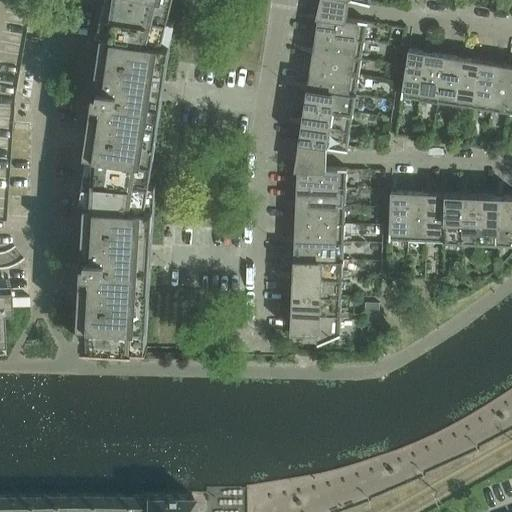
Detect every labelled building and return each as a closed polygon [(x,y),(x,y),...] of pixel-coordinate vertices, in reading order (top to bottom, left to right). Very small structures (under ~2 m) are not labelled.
[(0,0),(0,337),(2,338),(1,307),(9,307),(8,283),(0,283),(0,218),(5,218),(21,220),(22,216),(20,215),(22,191),(23,191),(23,187),(22,186),(24,162),(25,162),(25,158),(21,157),(21,153),(25,154),(27,137),(26,134),(25,130),(24,127),(22,124),(17,120),(11,118),(12,102),(13,102),(14,96),(13,95),(30,3),(17,0),(0,0)] [(84,244),(89,244),(88,259),(84,259),(83,270),(87,271),(87,279),(82,278),(79,321),(83,322),(84,342),(84,344),(148,347),(148,346),(147,346),(151,266),(151,262),(152,249),(152,246),(156,183),(150,183),(165,84),(174,19),(168,18),(172,0),(107,0),(97,73),(102,74),(100,88),(95,88),(94,99),(98,100),(97,108),(92,107),(86,150),(90,150),(86,201),(84,244)] [(316,32),(365,40),(368,21),(347,17),(349,7),(349,0),(324,0),(324,3),(322,14),(319,13),(316,32)] [(313,50),(362,57),(365,40),(316,32),(313,50)] [(401,96),(420,99),(428,50),(409,47),(401,96)] [(311,67),(359,75),(362,57),(313,50),(311,67)] [(420,99),(438,102),(445,53),(428,50),(420,99)] [(438,102),(456,105),(463,56),(445,53),(438,102)] [(463,56),(456,105),(473,107),(481,59),(463,56)] [(499,61),(481,59),(473,107),(491,110),(499,61)] [(491,110),(509,113),(511,95),(511,63),(499,61),(491,110)] [(311,67),(308,85),(357,93),(359,75),(311,67)] [(308,85),(305,103),(354,111),(357,93),(308,85)] [(305,103),(302,121),(351,129),(354,111),(305,103)] [(302,140),(327,144),(348,147),(351,129),(302,121),(299,140),(302,140)] [(327,144),(302,140),(302,153),(301,165),(298,165),(297,184),(347,186),(347,167),(326,166),(327,155),(327,144)] [(297,202),(346,205),(347,186),(297,184),(297,202)] [(389,238),(408,239),(410,190),(391,189),(389,238)] [(428,190),(410,190),(408,239),(426,240),(428,190)] [(426,240),(444,240),(446,191),(428,190),(426,240)] [(444,240),(462,241),(464,192),(446,191),(444,240)] [(464,192),(462,241),(480,242),(482,193),(464,192)] [(500,193),(482,193),(480,242),(498,242),(500,193)] [(511,193),(500,193),(498,242),(511,242),(511,193)] [(346,205),(297,202),(296,220),(345,222),(346,205)] [(295,238),(344,240),(345,222),(296,220),(295,238)] [(295,238),(294,256),(344,258),(344,240),(295,238)] [(294,256),(294,274),(343,276),(344,258),(294,256)] [(343,276),(294,274),(293,292),(342,294),(343,276)] [(292,310),(341,312),(342,294),(293,292),(292,310)] [(341,312),(292,310),(291,330),(315,330),(319,340),(341,331),(341,329),(341,312)] [(195,511),(196,509),(191,509),(191,495),(0,495),(0,511),(195,511)]
